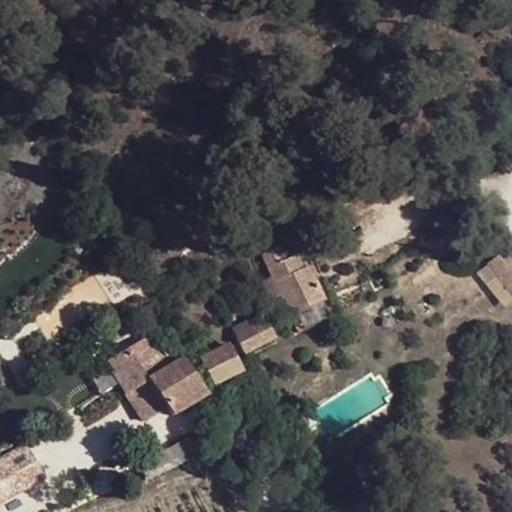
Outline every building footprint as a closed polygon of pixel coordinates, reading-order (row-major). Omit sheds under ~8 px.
[(304,140),(322,134),(319,127),(302,134),(304,140)] [(341,210),(321,221),(327,231),(334,244),(354,234),(341,210)] [(311,232),(314,237),(327,231),(321,221),(319,218),(308,224),(311,232)] [(283,253),(279,247),(262,255),(273,278),(264,283),(271,300),(281,297),(292,317),(326,302),(311,268),(302,270),(294,251),(283,253)] [(492,260),(511,287),(511,252),(509,249),(492,260)] [(334,317),(326,302),(292,317),(299,333),(334,317)] [(236,328),(239,335),(268,322),(264,314),(236,328)] [(268,322),(239,335),(248,352),(276,339),(268,322)] [(109,360),(142,422),(165,410),(172,420),(209,400),(185,361),(172,369),(154,336),(109,360)] [(231,347),(201,362),(215,385),(243,372),(231,347)] [(60,460),(75,456),(70,444),(54,449),(60,460)] [(0,464),(0,503),(47,478),(29,445),(0,464)]
